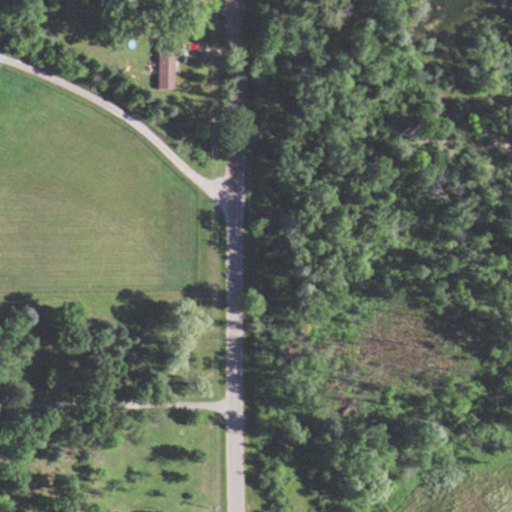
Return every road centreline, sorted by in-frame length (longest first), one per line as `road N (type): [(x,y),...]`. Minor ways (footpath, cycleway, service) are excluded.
road 1 (residential): [(231,168),(234,511)]
road 2 (residential): [(229,0),(231,168)]
